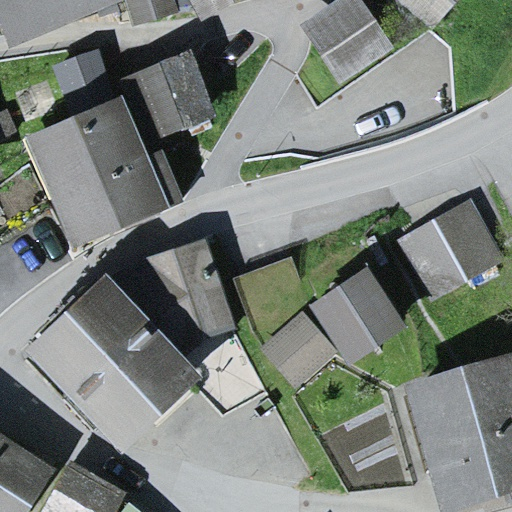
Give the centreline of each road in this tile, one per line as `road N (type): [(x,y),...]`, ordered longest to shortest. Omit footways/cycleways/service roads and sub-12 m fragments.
road 1 (residential): [(0,341),(75,278),(158,233),(393,163),(511,107)]
road 2 (residential): [(200,511),(0,409)]
road 3 (residential): [(354,511),(233,511)]
